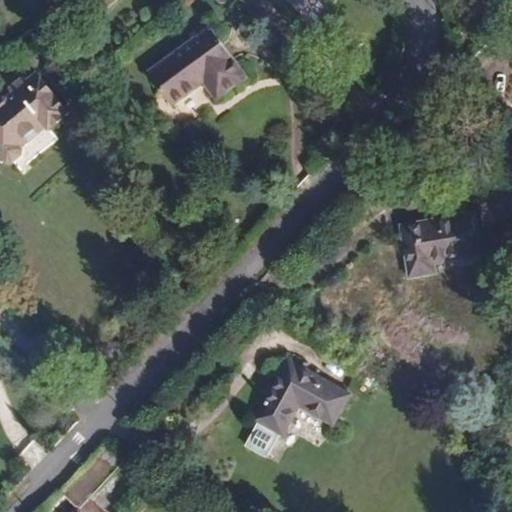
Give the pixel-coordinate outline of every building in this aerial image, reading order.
[(207,21),(195,30),(199,36),(211,27),(207,21)] [(199,36),(148,73),(173,107),(206,83),(218,100),(235,88),(248,78),(211,27),(199,36)] [(70,114),(38,75),(28,84),(26,81),(21,81),(15,86),(14,92),(16,94),(0,106),(0,151),(9,162),(14,163),(23,154),(23,150),(20,147),(36,133),(46,125),(51,129),(70,114)] [(416,134),(428,146),(470,102),(458,91),(416,134)] [(414,137),(399,152),(411,164),(426,148),(414,137)] [(474,213),(401,225),(404,243),(410,276),(435,272),(433,262),(481,254),(474,213)] [(278,379),(256,419),(259,421),(281,432),(284,434),(299,405),(335,424),(351,395),(288,361),(278,379)] [(281,432),(259,421),(245,448),(266,460),(281,432)] [(107,443),(59,493),(78,507),(80,509),(88,501),(127,459),(107,443)] [(100,511),(88,501),(80,509),(83,511),(100,511)]
